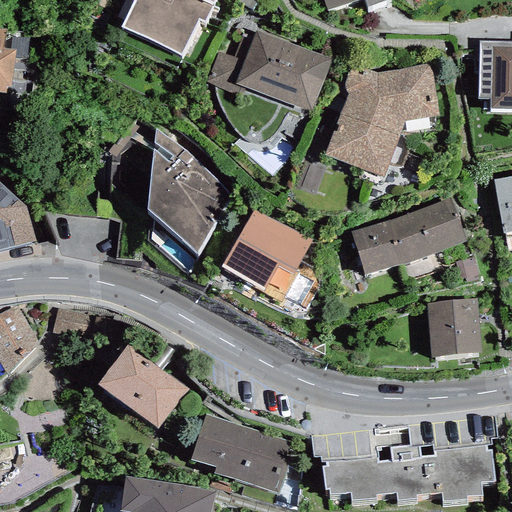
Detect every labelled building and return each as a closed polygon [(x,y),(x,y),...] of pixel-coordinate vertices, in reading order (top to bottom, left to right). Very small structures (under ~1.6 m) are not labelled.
[(216,0),(134,0),(121,27),(181,56),(198,20),(204,23),(216,0)] [(323,0),(327,10),(356,0),(323,0)] [(363,0),(367,8),(388,0),(363,0)] [(5,30),(0,29),(0,93),(5,94),(6,86),(10,87),(14,50),(3,49),(5,30)] [(331,59),(256,30),(250,44),(240,40),(233,57),(217,51),(205,83),(238,96),(242,86),(310,112),(331,59)] [(511,42),(479,41),(477,99),(489,99),(489,109),(511,110),(511,42)] [(438,116),(431,64),(377,73),(353,66),(347,74),(344,82),(345,90),(347,94),(324,154),(383,177),(404,121),(438,116)] [(232,197),(156,129),(147,209),(195,253),(232,197)] [(511,177),(493,180),(506,251),(511,249),(511,177)] [(0,183),(0,249),(34,241),(25,206),(0,183)] [(450,199),(402,217),(417,259),(466,241),(450,199)] [(311,240),(253,209),(221,269),(282,301),(297,273),(294,271),(311,240)] [(402,217),(350,233),(363,276),(417,259),(402,217)] [(475,257),(455,262),(456,264),(461,284),(481,279),(475,257)] [(476,299),(426,304),(431,358),(481,353),(476,299)] [(39,345),(15,306),(0,314),(0,363),(7,375),(39,345)] [(107,321),(58,308),(51,334),(101,346),(107,321)] [(187,389),(126,344),(97,384),(158,429),(187,389)] [(293,443),(205,414),(189,459),(215,468),(212,475),(276,492),(293,443)] [(378,458),(325,463),(326,467),(322,468),(324,489),(328,489),(329,494),(350,492),(351,501),(376,499),(375,495),(396,493),(396,501),(416,499),(416,496),(441,493),(442,503),(466,500),(466,498),(481,497),(480,484),(494,482),(491,451),(486,451),(486,446),(434,451),(435,456),(419,458),(418,447),(410,448),(410,446),(389,447),(391,461),(378,462),(378,458)] [(210,511),(215,492),(125,477),(119,510),(131,511),(130,511),(210,511)]
